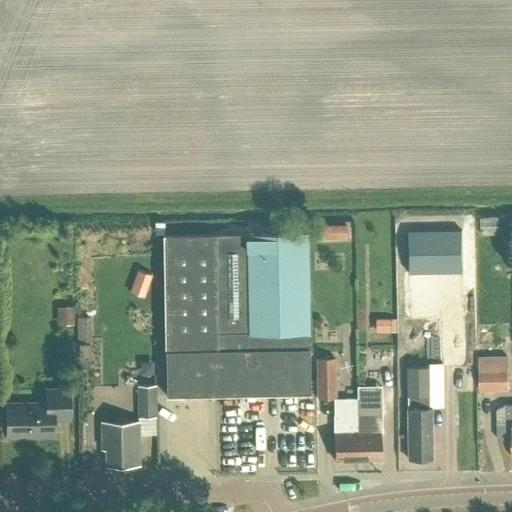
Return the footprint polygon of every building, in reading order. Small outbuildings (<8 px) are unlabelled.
[(326,221),(324,235),(347,238),(349,224),(326,221)] [(306,232),(246,233),(215,234),(162,235),(164,351),(165,351),(166,396),(310,393),(309,347),(308,347),(307,332),(308,332),(306,232)] [(401,234),(401,269),(464,269),(463,234),(401,234)] [(131,292),(145,297),(153,275),(139,270),(131,292)] [(73,304),(57,305),(58,323),(74,322),(73,304)] [(77,337),(88,337),(88,315),(77,315),(77,337)] [(376,330),(395,330),(395,317),(376,317),(376,330)] [(77,342),(77,366),(89,366),(89,342),(77,342)] [(480,389),(509,389),(508,355),(479,355),(480,389)] [(315,358),(316,398),(336,397),(335,357),(315,358)] [(432,459),(431,409),(431,407),(428,407),(427,366),(406,366),(408,459),(432,459)] [(155,414),(155,382),(136,382),(137,415),(155,414)] [(46,403),(6,404),(6,438),(54,437),(54,420),(70,419),(70,389),(46,390),(46,403)] [(357,398),(357,415),(357,429),(358,459),(381,459),(380,431),(381,431),(381,397),(357,398)] [(511,404),(497,405),(498,438),(511,438),(511,404)] [(358,459),(357,429),(357,415),(334,415),(334,460),(358,459)] [(138,421),(101,422),(102,449),(106,448),(106,461),(112,461),(112,465),(139,464),(138,421)]
